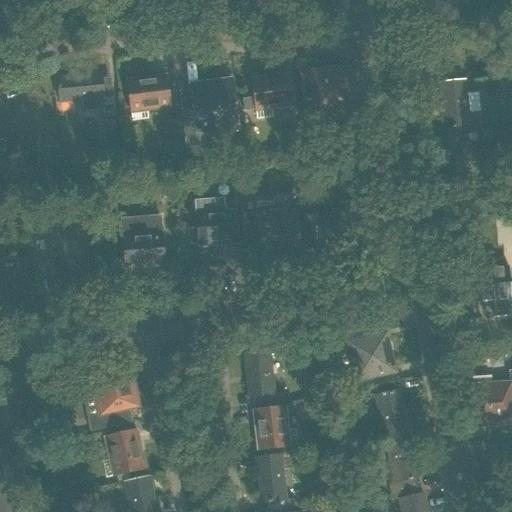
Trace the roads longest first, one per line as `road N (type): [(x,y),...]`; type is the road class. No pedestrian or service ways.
road 1 (residential): [(380,46),(103,47),(97,6)]
road 2 (residential): [(401,279),(380,46)]
road 3 (residential): [(210,313),(236,511)]
road 4 (residential): [(210,313),(401,279)]
road 5 (residential): [(449,460),(422,307),(401,279)]
road 6 (residential): [(183,511),(139,327)]
road 7 (residential): [(0,351),(139,327)]
